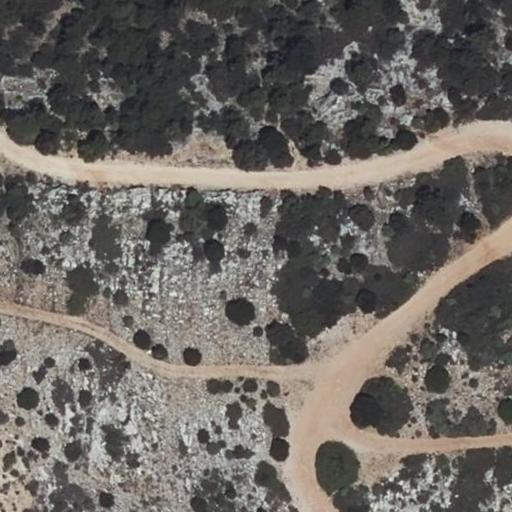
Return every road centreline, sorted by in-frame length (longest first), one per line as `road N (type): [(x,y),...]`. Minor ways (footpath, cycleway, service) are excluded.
road 1 (track): [(511,141),(295,174),(40,158),(0,130)]
road 2 (track): [(323,511),(304,480),(309,424),(326,394),(511,223)]
